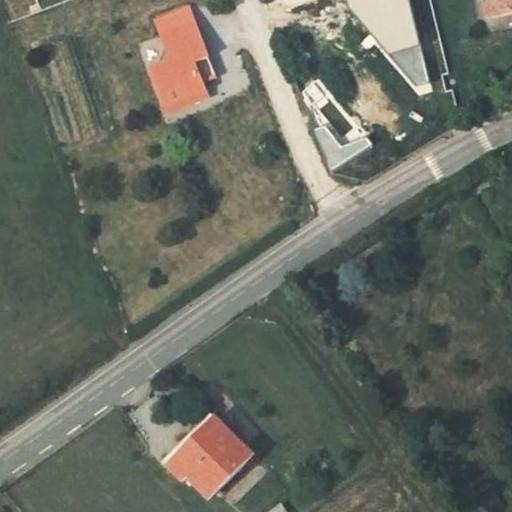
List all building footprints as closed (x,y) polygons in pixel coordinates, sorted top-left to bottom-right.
[(429,73),(410,0),(359,0),(362,7),(354,14),(373,35),(381,29),(405,55),(401,59),(420,77),(429,73)] [(511,0),(486,0),(489,17),(511,13),(511,0)] [(156,20),(162,35),(195,23),(190,7),(156,20)] [(151,67),(165,104),(205,89),(202,82),(195,63),(209,58),(195,23),(162,35),(171,59),(151,67)] [(209,58),(195,63),(202,82),(216,76),(209,58)] [(205,89),(165,104),(168,112),(207,97),(205,89)] [(329,162),(353,153),(324,130),(317,131),(329,162)] [(383,154),(379,144),(353,153),(329,162),(334,174),(383,154)] [(192,451),(179,467),(218,501),(255,456),(218,421),(211,430),(203,424),(186,445),(192,451)]
